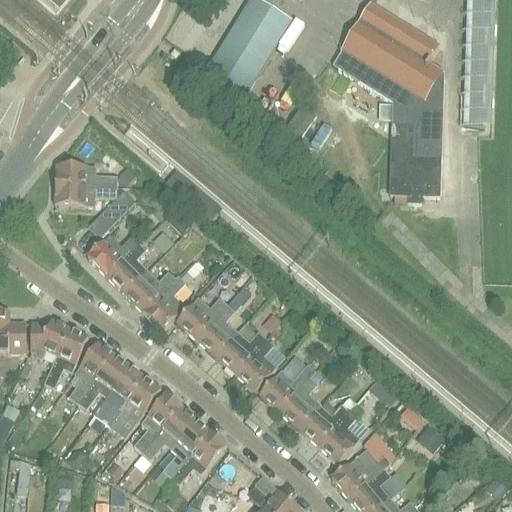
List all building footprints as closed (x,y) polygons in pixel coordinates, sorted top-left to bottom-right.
[(44,0),(44,1),(55,11),(64,0),(44,0)] [(253,0),(252,0),(204,78),(244,102),(292,24),(253,0)] [(495,32),(496,3),(472,3),(471,32),(495,32)] [(432,92),(440,78),(442,75),(428,67),(439,49),(371,8),(333,70),(393,108),(390,199),(408,200),(407,207),(422,208),(422,201),(440,201),(443,117),(441,117),(442,98),(432,92)] [(176,62),(180,57),(175,53),(173,55),(171,58),(176,62)] [(279,143),(292,152),(316,119),(303,110),(279,143)] [(316,147),(326,153),(338,133),(328,128),(316,147)] [(116,193),(117,181),(96,181),(96,171),(87,171),(57,170),(56,190),(116,193)] [(208,229),(216,219),(221,213),(176,175),(174,178),(168,186),(163,191),(208,229)] [(56,190),(55,209),(85,211),(94,212),(95,201),(116,203),(116,193),(56,190)] [(124,195),(90,229),(101,241),(135,207),(124,195)] [(191,229),(186,224),(178,217),(168,226),(181,239),(191,229)] [(138,248),(132,243),(123,253),(110,240),(88,262),(106,281),(138,248)] [(145,255),(138,248),(106,281),(125,299),(147,276),(136,265),(145,255)] [(180,281),(177,284),(176,283),(143,317),(162,336),(176,321),(185,311),(175,301),(195,281),(189,275),(181,283),(180,281)] [(159,287),(147,276),(125,299),(143,317),(176,283),(169,276),(159,287)] [(200,303),(192,312),(177,329),(197,346),(228,311),(219,303),(211,312),(200,303)] [(235,317),(228,311),(197,346),(216,363),(231,346),(239,337),(226,326),(235,317)] [(9,315),(0,314),(0,357),(24,358),(25,330),(9,329),(9,315)] [(283,318),(273,326),(281,336),(291,327),(283,318)] [(50,331),(32,330),(31,358),(35,358),(35,362),(41,364),(45,357),(56,361),(70,333),(52,325),(50,331)] [(88,342),(70,333),(56,361),(44,390),(54,394),(64,374),(71,378),(75,369),(88,342)] [(216,363),(235,380),(266,344),(258,337),(250,347),(239,337),(231,346),(216,363)] [(235,380),(236,380),(255,397),(277,371),(265,360),(273,350),(266,344),(235,380)] [(98,348),(79,373),(75,380),(81,386),(69,403),(78,409),(114,359),(98,348)] [(114,359),(78,409),(86,415),(99,398),(106,403),(129,371),(114,359)] [(260,401),(280,418),(308,385),(316,376),(309,369),(294,385),(283,375),(260,401)] [(93,421),(101,425),(109,431),(145,382),(129,371),(106,403),(93,421)] [(145,382),(109,431),(126,443),(138,426),(143,419),(161,394),(145,382)] [(299,435),(314,417),(322,409),(309,398),(315,390),(308,385),(280,418),(299,435)] [(361,414),(375,424),(383,413),(390,419),(402,403),(382,387),(361,414)] [(167,399),(148,422),(142,429),(148,435),(134,451),(142,458),(183,412),(167,399)] [(299,435),(319,451),(347,418),(341,413),(335,420),(322,409),(314,417),(299,435)] [(142,458),(150,465),(164,449),(171,455),(198,425),(183,412),(142,458)] [(319,451),(339,468),(353,451),(360,442),(347,431),(353,423),(347,418),(319,451)] [(393,458),(398,451),(388,445),(398,431),(389,424),(375,445),(393,458)] [(198,425),(171,455),(177,461),(163,476),(171,484),(212,438),(198,425)] [(424,442),(421,438),(410,448),(431,469),(453,448),(436,431),(424,442)] [(212,438),(171,484),(179,490),(193,474),(200,481),(206,474),(226,450),(212,438)] [(391,468),(385,460),(377,466),(368,455),(332,483),(349,504),(385,475),(384,473),(391,468)] [(15,477),(34,480),(35,468),(16,466),(15,477)] [(355,511),(379,511),(382,510),(392,502),(381,490),(391,482),(385,475),(349,504),(355,511)] [(497,481),(496,482),(486,492),(495,500),(506,489),(497,481)] [(255,491),(266,499),(274,506),(268,511),(297,511),(263,482),(255,491)] [(207,488),(201,505),(223,511),(228,511),(234,497),(207,488)] [(116,498),(115,511),(133,511),(133,499),(116,498)] [(402,511),(399,511),(392,502),(382,510),(379,511),(414,511),(410,506),(402,511)]
